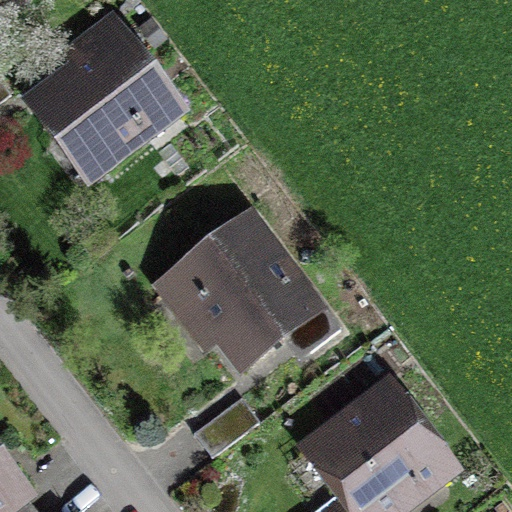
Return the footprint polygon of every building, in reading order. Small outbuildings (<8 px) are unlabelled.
[(0,0),(0,15),(18,0),(0,0)] [(200,120),(126,24),(24,101),(98,197),(200,120)] [(0,101),(9,96),(0,82),(0,101)] [(340,317),(258,216),(163,292),(245,394),(340,317)] [(420,511),(468,477),(400,384),(303,456),(344,511),(342,511),(420,511)] [(241,403),(195,436),(212,459),(257,425),(241,403)] [(0,511),(34,511),(46,504),(0,440),(0,511)]
